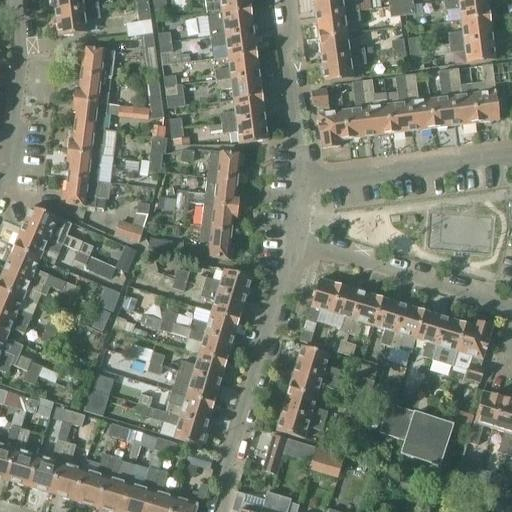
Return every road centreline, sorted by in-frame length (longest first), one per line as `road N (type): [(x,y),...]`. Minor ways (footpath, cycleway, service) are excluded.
road 1 (residential): [(226,511),(237,479),(237,437),(295,240)]
road 2 (residential): [(511,307),(295,240)]
road 3 (residential): [(299,182),(511,155)]
road 4 (residential): [(0,188),(29,79),(21,0)]
road 5 (residential): [(299,182),(282,0)]
